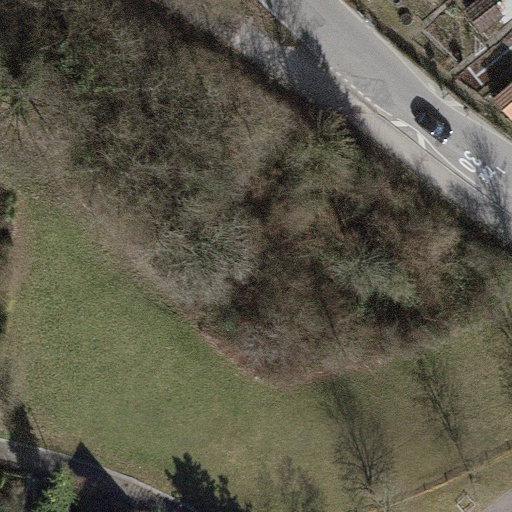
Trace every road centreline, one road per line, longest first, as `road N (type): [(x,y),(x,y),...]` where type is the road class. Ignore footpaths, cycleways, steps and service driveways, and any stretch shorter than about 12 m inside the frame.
road 1 (track): [(186,0),(299,66),(376,79)]
road 2 (residential): [(376,79),(511,176)]
